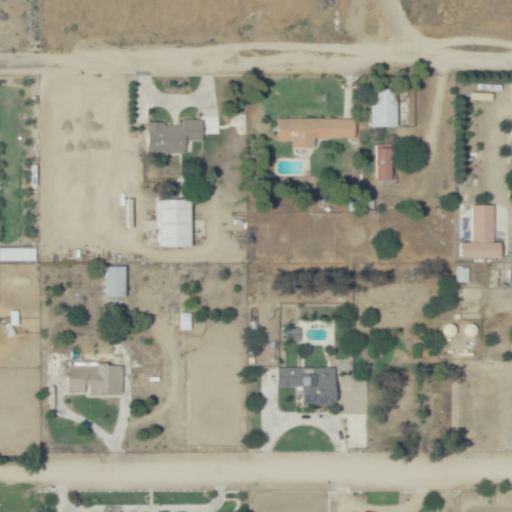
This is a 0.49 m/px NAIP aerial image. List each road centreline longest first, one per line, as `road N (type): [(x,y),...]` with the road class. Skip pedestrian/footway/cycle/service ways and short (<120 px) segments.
road 1 (residential): [(0,57),(511,56)]
road 2 (residential): [(0,472),(511,472)]
